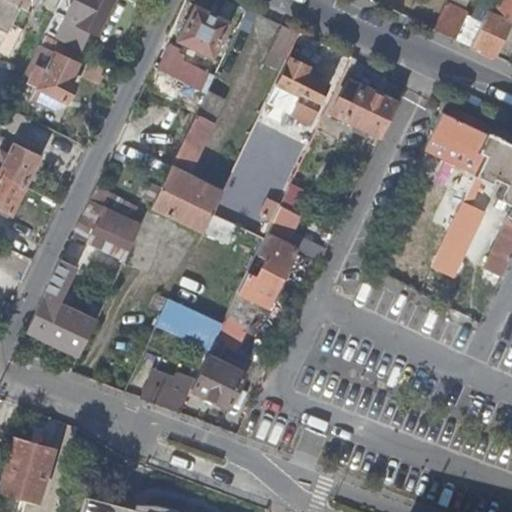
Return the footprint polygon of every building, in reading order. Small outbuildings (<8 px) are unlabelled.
[(0,0),(0,31),(19,41),(37,0),(0,0)] [(62,0),(56,14),(96,33),(112,0),(62,0)] [(445,3),(432,30),(494,58),(511,19),(511,0),(501,0),(495,14),(486,10),(480,23),(465,15),(467,13),(445,3)] [(193,6),(176,42),(211,58),(228,23),(193,6)] [(19,41),(0,31),(0,41),(15,49),(19,41)] [(60,57),(65,46),(45,36),(38,50),(55,59),(48,72),(38,67),(29,84),(40,89),(37,94),(49,100),(51,95),(67,103),(76,85),(70,82),(78,66),(60,57)] [(287,58),(275,84),(290,92),(286,99),(296,103),(290,114),(308,123),(326,86),(304,75),(307,68),(287,58)] [(379,138),(395,104),(346,80),(329,113),(352,124),(350,129),(359,134),(362,129),(379,138)] [(162,184),(150,208),(201,234),(211,215),(221,193),(187,176),(223,99),(206,91),(162,184)] [(477,152),(485,135),(441,114),(424,150),(476,174),(484,156),(477,152)] [(511,242),(511,147),(485,135),(477,152),(484,156),(476,174),(471,183),(476,186),(479,179),(490,184),(493,179),(505,185),(494,208),(500,211),(504,203),(511,206),(511,207),(499,236),(511,242)] [(2,152),(0,156),(0,174),(26,188),(40,159),(17,147),(12,156),(2,152)] [(26,188),(0,174),(0,210),(12,217),(26,188)] [(103,208),(113,212),(120,197),(96,185),(89,201),(103,208)] [(444,241),(463,250),(481,212),(469,207),(476,192),(469,188),(444,241)] [(73,233),(87,240),(103,208),(89,201),(73,233)] [(279,207),(266,235),(282,243),(296,215),(279,207)] [(87,240),(125,260),(142,226),(113,212),(103,208),(87,240)] [(71,237),(85,244),(87,240),(73,233),(71,237)] [(247,272),(220,328),(213,343),(236,354),(260,305),(266,308),(280,279),(295,249),(282,243),(266,235),(264,239),(256,255),(265,260),(260,268),(256,277),(247,272)] [(302,236),(295,249),(320,261),(326,248),(302,236)] [(511,259),(511,255),(511,242),(499,236),(492,250),(511,259)] [(85,244),(124,262),(125,260),(87,240),(85,244)] [(444,241),(436,258),(456,267),(463,250),(444,241)] [(407,243),(402,258),(418,263),(423,247),(407,243)] [(483,269),(501,277),(511,259),(492,250),(483,269)] [(48,284),(56,288),(59,289),(68,270),(58,264),(48,284)] [(48,284),(43,296),(51,299),(56,288),(48,284)] [(25,332),(78,357),(99,314),(92,311),(89,318),(51,299),(43,296),(25,332)] [(220,328),(168,303),(155,330),(207,355),(213,343),(220,328)] [(62,370),(70,373),(76,361),(68,357),(62,370)] [(222,366),(206,358),(189,392),(225,409),(245,370),(225,359),(222,366)] [(153,370),(140,400),(178,414),(189,392),(192,379),(176,372),(172,378),(153,370)] [(15,440),(1,492),(39,503),(53,451),(15,440)] [(140,511),(134,510),(85,498),(81,511),(140,511)]
